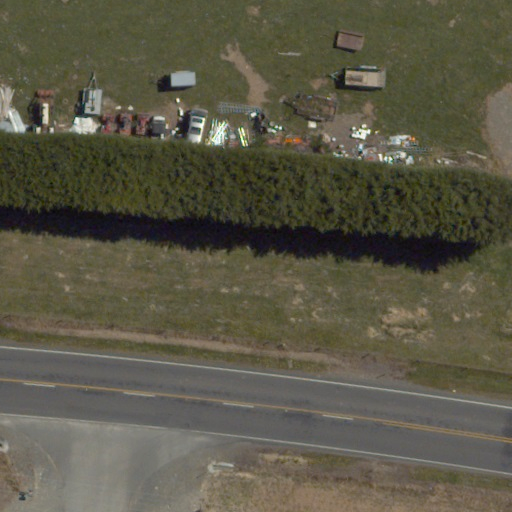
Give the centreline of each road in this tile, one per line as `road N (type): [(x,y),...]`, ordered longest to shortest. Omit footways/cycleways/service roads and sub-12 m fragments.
road 1 (primary): [(511,442),(0,378)]
road 2 (unknown): [(126,391),(86,502),(72,511)]
